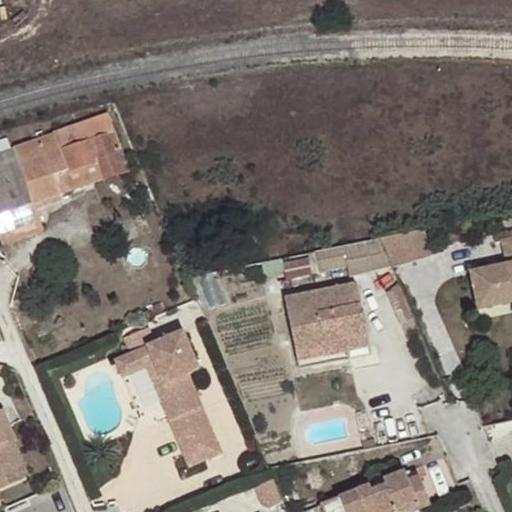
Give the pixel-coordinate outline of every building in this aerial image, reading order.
[(0,153),(0,238),(1,241),(50,216),(45,203),(62,197),(61,194),(54,177),(99,162),(105,178),(127,170),(107,117),(0,153)] [(61,194),(105,178),(99,162),(54,177),(61,194)] [(423,232),(380,240),(391,268),(429,261),(423,232)] [(511,239),(499,243),(504,266),(471,275),(480,313),(511,305),(511,239)] [(391,268),(380,240),(315,253),(319,273),(347,267),(348,277),(391,268)] [(297,352),(368,338),(358,285),(287,299),(297,352)] [(182,329),(170,334),(177,351),(189,346),(182,329)] [(170,334),(148,343),(155,360),(170,394),(160,398),(169,421),(201,408),(187,374),(192,371),(188,362),(195,359),(189,346),(177,351),(170,334)] [(370,347),(368,338),(297,352),(299,361),(370,347)] [(155,360),(148,343),(116,357),(123,373),(145,364),(155,360)] [(195,359),(188,362),(192,371),(199,368),(195,359)] [(155,360),(145,364),(160,398),(170,394),(155,360)] [(175,436),(207,422),(201,408),(169,421),(175,436)] [(12,443),(16,441),(2,410),(0,410),(0,428),(7,445),(12,443)] [(207,422),(175,436),(187,464),(219,451),(207,422)] [(0,491),(27,480),(12,443),(7,445),(0,428),(0,491)] [(371,488),(325,507),(326,511),(406,511),(417,507),(419,511),(433,506),(422,479),(411,484),(406,473),(385,482),(389,491),(374,497),(371,488)] [(389,491),(385,482),(371,488),(374,497),(389,491)]
